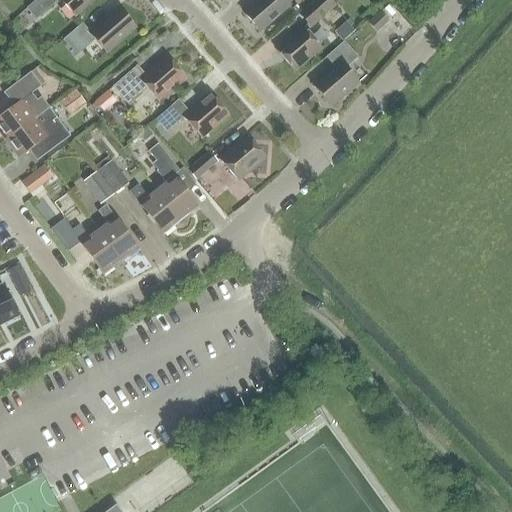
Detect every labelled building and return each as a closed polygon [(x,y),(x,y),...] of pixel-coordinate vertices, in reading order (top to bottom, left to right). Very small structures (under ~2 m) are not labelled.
[(35,19),(56,0),(59,0),(74,17),(93,0),(35,0),(25,9),(35,19)] [(256,0),(242,13),(259,32),(288,6),(283,0),(256,0)] [(309,27),(333,6),(327,0),(314,0),(298,15),(309,27)] [(105,53),(134,28),(116,8),(88,32),(81,23),(62,39),(75,55),(94,39),(105,53)] [(379,12),(367,23),(376,33),(388,22),(379,12)] [(342,41),(353,31),(345,22),(333,32),(342,41)] [(275,50),(293,71),(320,48),(301,27),(275,50)] [(330,107),(357,83),(345,68),(357,58),(343,42),(324,57),(332,66),(311,85),(330,107)] [(157,101),(183,78),(165,56),(144,75),(136,66),(112,87),(128,106),(147,89),(157,101)] [(31,94),(40,87),(29,72),(2,93),(12,106),(0,115),(0,135),(4,141),(33,119),(48,108),(40,98),(36,101),(31,94)] [(74,89),(61,99),(71,113),(84,103),(74,89)] [(107,91),(94,103),(103,113),(116,102),(107,91)] [(201,138),(227,115),(209,94),(188,112),(177,100),(156,119),(166,131),(182,117),(201,138)] [(18,159),(31,148),(38,158),(35,160),(36,161),(69,136),(48,108),(33,119),(4,141),(18,159)] [(152,135),(147,129),(138,136),(143,143),(152,135)] [(237,181),(263,158),(245,137),(218,159),(237,181)] [(179,221),(196,207),(172,176),(178,171),(157,144),(147,152),(155,162),(151,164),(156,171),(155,171),(164,182),(155,190),(179,221)] [(194,180),(216,161),(208,153),(187,171),(194,180)] [(114,194),(127,184),(110,161),(97,171),(114,194)] [(29,194),(51,177),(43,166),(20,183),(29,194)] [(99,204),(112,195),(96,172),(83,182),(99,204)] [(179,221),(155,190),(145,197),(136,186),(129,192),(163,234),(179,221)] [(137,249),(119,225),(113,217),(104,206),(97,211),(105,223),(96,230),(119,262),(137,249)] [(71,231),(67,225),(63,220),(49,230),(66,252),(79,243),(102,274),(119,262),(96,230),(86,236),(78,225),(71,231)] [(6,271),(19,296),(30,290),(17,265),(6,271)] [(2,285),(0,285),(0,325),(18,317),(2,285)]
